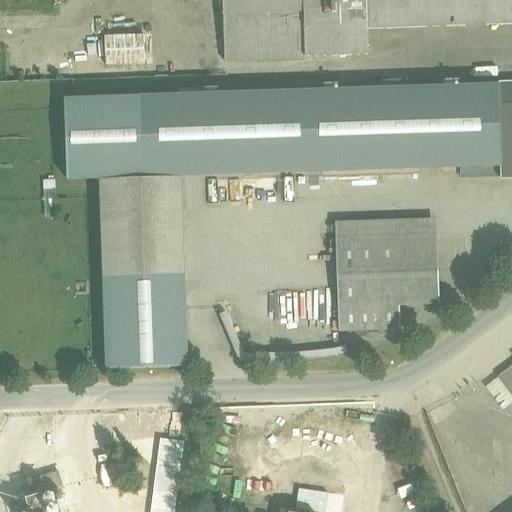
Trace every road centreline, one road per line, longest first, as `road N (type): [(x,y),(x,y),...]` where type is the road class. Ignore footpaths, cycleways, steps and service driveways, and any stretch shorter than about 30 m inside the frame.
road 1 (residential): [(0,396),(399,384)]
road 2 (residential): [(399,384),(511,299)]
road 3 (residential): [(454,511),(399,384)]
